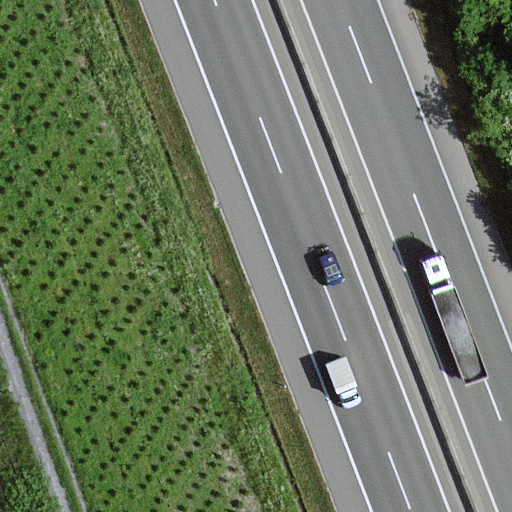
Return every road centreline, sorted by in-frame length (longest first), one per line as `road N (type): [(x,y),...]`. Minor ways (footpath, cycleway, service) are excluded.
road 1 (motorway): [(214,0),(411,511)]
road 2 (motorway): [(511,447),(339,0)]
road 3 (track): [(71,511),(0,314)]
